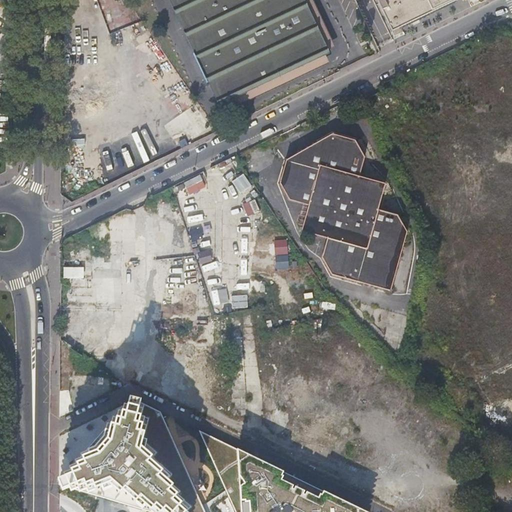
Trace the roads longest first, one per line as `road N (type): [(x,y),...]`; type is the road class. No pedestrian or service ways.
road 1 (residential): [(39,227),(511,5)]
road 2 (secondary): [(34,457),(41,309),(30,256)]
road 3 (tertiary): [(23,201),(33,162),(35,0)]
